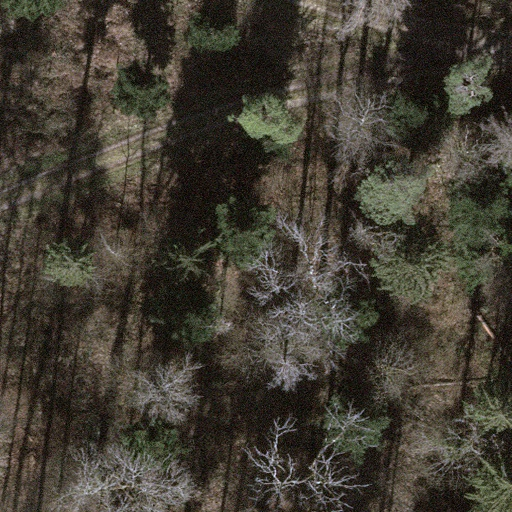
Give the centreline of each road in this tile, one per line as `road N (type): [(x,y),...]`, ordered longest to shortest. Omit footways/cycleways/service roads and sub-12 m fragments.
road 1 (track): [(511,41),(300,81),(0,191)]
road 2 (track): [(381,0),(511,36)]
